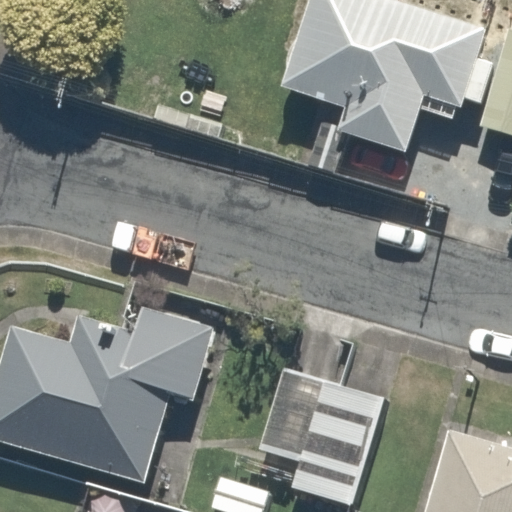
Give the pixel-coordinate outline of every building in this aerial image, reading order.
[(511,63),(501,60),(509,33),(403,0),(318,0),(289,98),(357,119),(350,141),(449,171),(467,114),(501,124),(511,89),(511,63)] [(209,411),(228,330),(145,310),(136,345),(103,337),(97,361),(15,341),(0,401),(0,448),(165,489),(186,405),(209,411)] [(364,511),(392,399),(287,373),(265,459),(302,468),(295,493),(364,511)] [(511,511),(511,456),(458,443),(440,511),(511,511)] [(274,511),(281,487),(225,473),(215,511),(274,511)]
